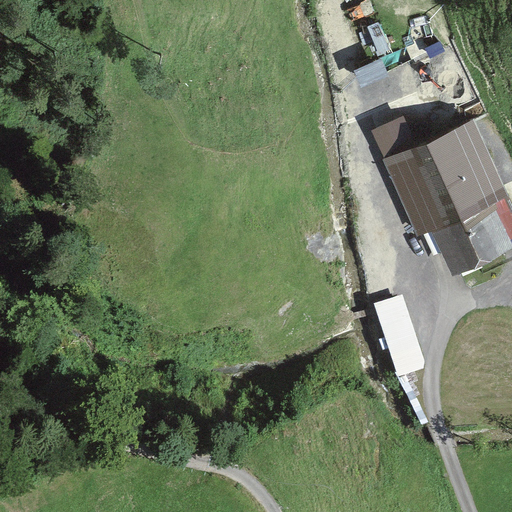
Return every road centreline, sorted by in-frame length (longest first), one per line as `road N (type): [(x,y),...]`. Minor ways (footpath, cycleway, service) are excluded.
road 1 (track): [(470,511),(437,423),(428,366),(371,182),(340,0)]
road 2 (track): [(265,511),(228,466),(127,440)]
